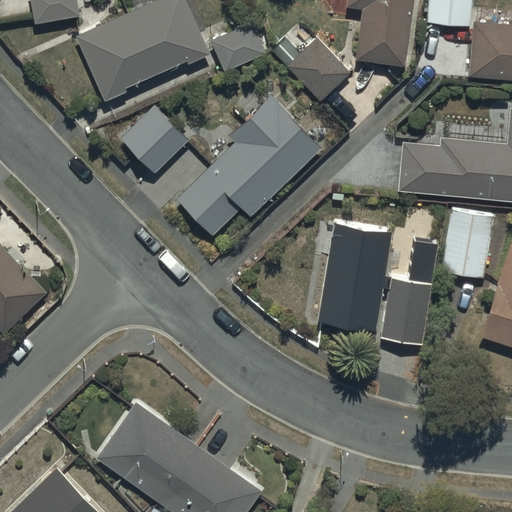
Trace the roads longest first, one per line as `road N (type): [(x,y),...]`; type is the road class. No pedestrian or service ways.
road 1 (residential): [(142,261),(213,334),(315,405),(359,423),(511,447)]
road 2 (residential): [(0,115),(142,261)]
road 3 (residential): [(142,261),(0,396)]
